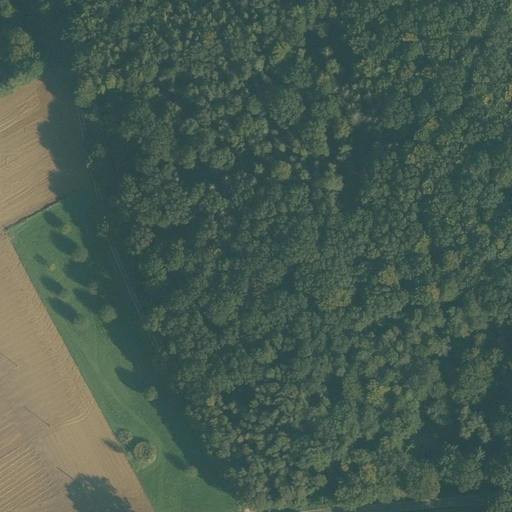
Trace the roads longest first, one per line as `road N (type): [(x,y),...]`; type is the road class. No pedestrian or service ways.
road 1 (track): [(189,406),(322,357),(328,318)]
road 2 (unclassified): [(365,511),(511,497)]
